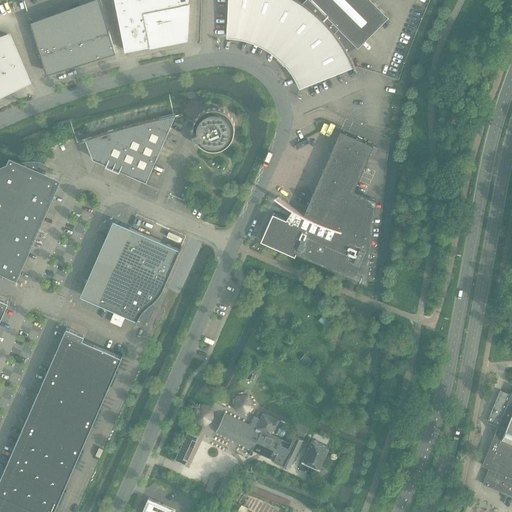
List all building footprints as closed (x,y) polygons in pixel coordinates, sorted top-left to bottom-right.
[(98,0),(100,3),(87,7),(101,53),(104,52),(115,52),(116,52),(99,0),(98,0)] [(152,46),(145,12),(142,0),(115,0),(126,51),(151,45),(151,46),(152,46)] [(142,0),(145,12),(157,9),(155,0),(142,0)] [(155,0),(157,9),(170,7),(168,0),(155,0)] [(228,0),(227,35),(232,36),(236,36),(235,37),(241,42),(244,38),(246,38),(249,39),(253,40),(256,42),(260,43),(263,45),(266,47),(269,48),(272,50),(275,53),(279,56),(277,59),(279,60),(280,61),(282,63),(283,64),(284,66),(285,65),(287,63),(288,65),(290,68),(293,71),(295,74),(297,77),(298,80),(300,84),(302,87),(354,66),(355,69),(356,73),(358,77),(358,76),(357,73),(356,70),(355,66),(353,62),(352,59),(350,55),(348,52),(357,47),(358,48),(389,17),(371,0),(228,0)] [(190,3),(183,4),(170,7),(157,9),(145,12),(152,46),(152,43),(185,36),(186,14),(177,16),(175,6),(190,4),(190,3)] [(90,56),(102,56),(101,53),(87,7),(73,12),(87,57),(90,56)] [(77,61),(88,60),(87,57),(73,12),(59,16),(74,62),(77,61)] [(63,65),(74,65),(75,65),(74,62),(59,16),(46,20),(60,66),(63,65)] [(30,21),(45,70),(49,69),(60,69),(61,69),(60,66),(46,20),(32,25),(31,21),(30,21)] [(8,35),(0,38),(0,59),(12,86),(19,83),(19,84),(27,81),(8,35)] [(12,86),(0,59),(0,92),(5,90),(4,90),(12,86)] [(196,118),(195,120),(195,121),(194,123),(194,124),(193,126),(193,128),(193,129),(195,133),(193,134),(195,140),(197,139),(199,144),(200,145),(201,146),(203,147),(204,148),(205,148),(207,149),(208,149),(211,150),(212,150),(213,150),(215,150),(217,150),(218,150),(220,149),(222,149),(224,148),(225,147),(227,146),(228,145),(229,144),(230,142),(232,141),(232,139),(233,138),(234,136),(234,134),(235,133),(235,131),(235,128),(235,127),(235,126),(235,124),(234,123),(234,122),(233,120),(233,119),(231,117),(230,116),(229,115),(227,113),(226,112),(225,111),(223,110),(221,109),(220,109),(217,108),(216,108),(213,108),(211,108),(210,109),(208,109),(206,110),(205,110),(203,111),(201,112),(200,114),(199,115),(197,116),(196,118)] [(93,158),(107,164),(146,182),(176,114),(158,118),(148,121),(139,123),(129,126),(120,128),(110,131),(100,134),(90,138),(80,141),(80,142),(86,140),(93,158)] [(273,213),(261,240),(295,255),(297,253),(368,284),(371,255),(376,200),(354,190),(374,145),(341,130),(304,214),(299,211),(294,208),(293,209),(287,219),(273,213)] [(51,184),(49,179),(36,173),(38,169),(37,169),(40,162),(41,162),(45,163),(45,162),(40,161),(35,160),(28,160),(23,161),(16,164),(12,162),(10,166),(0,170),(0,270),(7,274),(11,275),(11,276),(17,278),(19,272),(20,269),(21,269),(49,204),(50,201),(53,195),(50,194),(53,189),(51,184)] [(180,249),(169,245),(129,227),(128,229),(117,224),(115,230),(113,229),(111,233),(113,234),(102,259),(164,287),(182,246),(181,246),(180,249)] [(164,287),(102,259),(91,285),(89,284),(87,288),(89,289),(86,295),(97,300),(96,302),(137,319),(136,323),(138,319),(140,320),(140,321),(148,324),(155,308),(156,305),(153,301),(154,301),(156,299),(157,298),(159,295),(161,293),(162,292),(163,289),(164,287)] [(248,281),(246,286),(252,289),(255,284),(248,281)] [(0,290),(0,296),(6,299),(9,294),(0,290)] [(116,371),(117,369),(123,354),(122,354),(121,357),(65,332),(47,372),(104,397),(110,384),(113,385),(118,372),(116,371)] [(47,372),(36,398),(93,424),(95,425),(101,412),(99,411),(104,397),(47,372)] [(511,391),(511,395),(505,392),(503,399),(497,396),(487,422),(488,422),(498,426),(482,465),(483,465),(483,464),(490,466),(483,484),(511,495),(511,391)] [(235,395),(237,404),(251,401),(249,392),(235,395)] [(81,450),(82,448),(93,424),(36,398),(24,425),(81,450)] [(211,424),(214,405),(198,402),(195,422),(211,424)] [(216,432),(271,458),(280,440),(271,435),(277,421),(263,414),(261,418),(259,417),(256,422),(259,423),(256,429),(225,413),(216,432)] [(285,443),(280,440),(271,458),(278,462),(279,465),(286,468),(290,467),(308,427),(298,423),(294,432),(298,434),(297,437),(290,433),(285,443)] [(84,451),(81,450),(24,425),(13,452),(70,477),(75,463),(78,464),(84,451)] [(186,463),(198,436),(188,431),(179,451),(177,450),(175,455),(176,456),(175,458),(186,463)] [(303,460),(320,467),(329,447),(312,439),(303,460)] [(0,480),(0,489),(14,496),(12,499),(41,511),(54,511),(58,503),(61,504),(66,491),(64,490),(70,477),(13,452),(0,480)] [(223,477),(211,472),(202,492),(215,497),(223,477)] [(41,511),(12,499),(14,496),(0,489),(0,511),(41,511)] [(173,511),(174,511),(171,510),(153,502),(150,501),(149,503),(148,503),(144,511),(173,511)]
